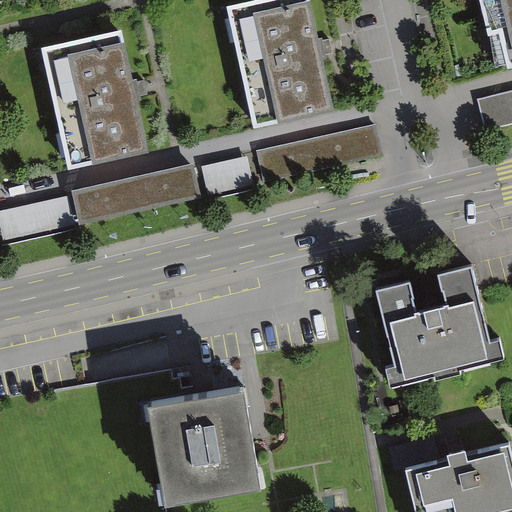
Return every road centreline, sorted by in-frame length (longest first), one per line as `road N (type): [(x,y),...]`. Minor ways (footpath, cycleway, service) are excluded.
road 1 (primary): [(456,197),(0,306)]
road 2 (residential): [(456,197),(440,121),(420,102),(399,0)]
